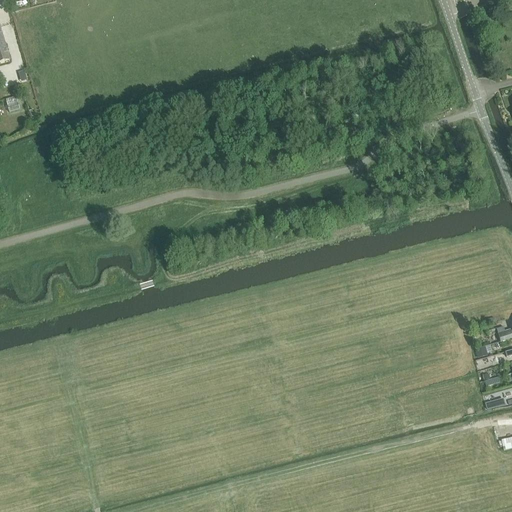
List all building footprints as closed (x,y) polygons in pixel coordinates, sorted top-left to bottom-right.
[(0,65),(9,62),(0,30),(0,65)] [(511,339),(511,332),(511,331),(498,335),(501,343),(511,339)] [(486,348),(476,351),(478,359),(488,357),(486,348)] [(501,359),(493,362),(494,368),(503,366),(501,359)] [(511,438),(501,442),(504,452),(511,449),(511,438)]
